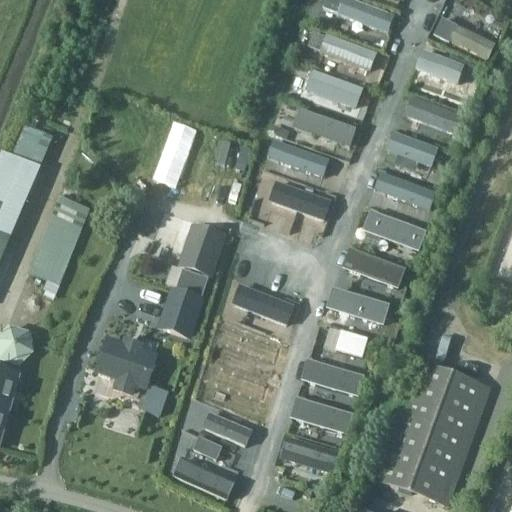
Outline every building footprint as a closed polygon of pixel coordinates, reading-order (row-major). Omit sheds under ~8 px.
[(356,0),(311,0),(304,26),(399,61),(414,21),(400,16),(356,0)] [(356,0),(400,16),(405,0),(356,0)] [(511,22),(474,0),(447,0),(427,41),(493,74),(511,23),(511,22)] [(304,26),(293,64),(384,97),(399,61),(304,26)] [(424,40),(402,95),(475,120),(493,74),(424,40)] [(384,97),(293,64),(282,103),(369,135),(384,97)] [(402,95),(387,131),(460,158),(475,120),(402,95)] [(282,104),(272,138),(356,168),(369,135),(282,104)] [(173,126),(153,183),(177,191),(196,134),(173,126)] [(387,131),(372,169),(447,196),(460,158),(387,131)] [(272,138),(262,173),(343,201),(356,168),(272,138)] [(0,156),(0,271),(42,172),(1,155),(0,156)] [(432,234),(447,196),(372,169),(357,206),(432,234)] [(257,191),(248,222),(307,243),(311,232),(327,238),(343,201),(262,173),(257,191)] [(59,201),(29,276),(58,288),(88,213),(59,201)] [(357,206),(342,242),(419,270),(432,234),(357,206)] [(196,234),(184,269),(207,277),(219,242),(196,234)] [(332,267),(323,288),(403,311),(417,274),(341,245),(332,267)] [(228,279),(216,319),(287,346),(300,306),(228,279)] [(323,288),(310,323),(390,347),(403,311),(323,288)] [(187,339),(199,304),(175,296),(163,331),(187,339)] [(217,319),(205,358),(275,385),(287,346),(217,319)] [(310,323),(297,360),(376,384),(390,347),(310,323)] [(0,351),(20,370),(40,348),(14,324),(0,339),(0,351)] [(144,389),(153,361),(109,346),(100,374),(144,389)] [(205,358),(192,401),(261,431),(275,385),(205,358)] [(288,387),(285,396),(363,420),(376,384),(297,360),(288,387)] [(447,509),(490,392),(415,364),(372,482),(447,509)] [(0,447),(20,379),(0,373),(0,447)] [(285,396),(275,433),(350,455),(363,420),(285,396)] [(192,401),(181,439),(251,465),(261,431),(192,401)] [(275,433),(267,463),(285,469),(281,481),(333,497),(350,455),(275,433)] [(181,439),(168,484),(232,511),(234,511),(251,465),(181,439)]
